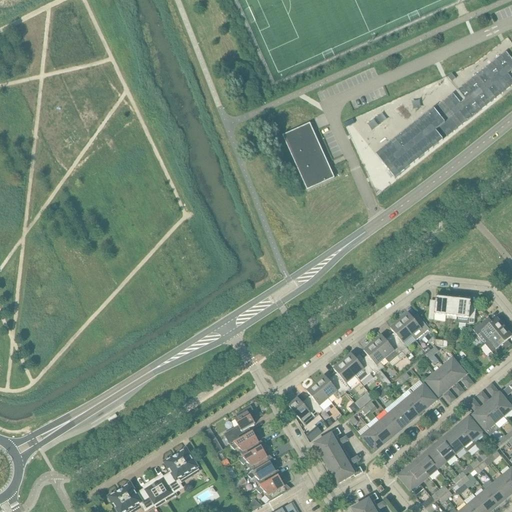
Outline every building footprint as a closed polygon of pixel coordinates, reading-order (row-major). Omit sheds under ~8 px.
[(453,94),(376,155),(395,179),(511,86),(511,79),(508,74),(511,70),(511,59),(506,52),(458,90),(465,99),(460,103),(453,94)] [(353,120),(344,124),(346,128),(355,124),(353,120)] [(334,177),(333,178),(309,126),(310,125),(310,124),(282,136),(283,137),(284,137),(308,189),(306,189),(307,191),(334,179),(334,177)] [(436,301),(435,304),(435,307),(429,306),(428,320),(434,321),(434,315),(446,316),(448,297),(436,295),(436,301)] [(457,318),(460,298),(448,297),(446,316),(457,318)] [(457,323),(468,325),(474,325),(475,311),(470,311),(470,308),(471,305),(470,305),(471,299),(460,298),(457,318),(457,323)] [(408,314),(399,322),(412,337),(421,329),(424,334),(429,330),(420,319),(416,323),(408,314)] [(473,331),(485,344),(504,328),(497,319),(488,326),(484,322),(473,331)] [(403,344),(412,337),(399,322),(390,329),(398,338),(393,342),(405,356),(410,352),(403,344)] [(496,358),(507,349),(503,344),(511,337),(504,328),(485,344),(496,358)] [(372,344),(385,359),(389,363),(398,356),(401,360),(405,356),(393,342),(389,345),(381,336),(372,344)] [(380,364),(385,359),(372,344),(363,351),(371,360),(367,364),(372,370),(373,372),(375,375),(384,368),(380,364)] [(439,352),(435,347),(430,351),(434,355),(439,352)] [(429,359),(434,355),(430,351),(427,354),(426,355),(429,359)] [(367,364),(363,360),(359,363),(351,354),(342,362),(355,377),(360,383),(373,372),(372,370),(367,364)] [(466,375),(453,360),(444,367),(457,383),(466,375)] [(346,385),(355,377),(342,362),(333,369),(341,378),(336,382),(345,393),(350,389),(346,385)] [(419,364),(414,368),(418,372),(422,368),(419,364)] [(457,383),(444,367),(435,374),(448,390),(457,383)] [(448,390),(435,374),(426,382),(439,398),(442,395),(448,390)] [(337,400),(345,393),(336,382),(332,386),(325,377),(316,384),(328,399),(333,395),(337,400)] [(319,407),(328,399),(316,384),(307,392),(314,401),(310,404),(319,415),(323,411),(319,407)] [(427,409),(430,406),(436,401),(424,386),(415,393),(426,407),(427,409)] [(363,397),(368,403),(373,400),(369,395),(367,393),(363,397)] [(427,409),(426,407),(415,393),(406,401),(419,416),(427,409)] [(511,409),(499,394),(491,401),(490,401),(503,417),(511,410),(511,409)] [(314,419),(319,415),(310,404),(305,408),(298,399),(289,407),(301,422),(310,414),(314,419)] [(406,401),(397,408),(409,422),(410,423),(419,416),(406,401)] [(495,424),(503,417),(490,401),(482,409),(495,424)] [(348,408),(354,415),(359,410),(354,404),(348,408)] [(235,420),(239,426),(224,435),(230,445),(250,433),(248,429),(254,425),(253,422),(255,421),(256,420),(256,419),(256,418),(256,417),(250,407),(237,415),(238,418),(235,420)] [(410,423),(409,422),(397,408),(388,415),(401,430),(410,423)] [(482,409),(476,414),(473,416),(486,432),(495,424),(482,409)] [(392,438),(395,436),(401,430),(388,415),(380,423),(392,438)] [(469,418),(466,421),(460,426),(476,445),(474,443),(476,443),(483,438),(483,435),(469,418)] [(380,423),(371,430),(384,445),(392,438),(380,423)] [(451,433),(452,435),(464,448),(467,453),(476,445),(460,426),(451,433)] [(337,437),(341,434),(338,429),(330,434),(331,436),(315,445),(320,455),(347,440),(346,438),(340,442),(337,437)] [(259,433),(258,430),(230,446),(235,451),(238,447),(241,450),(239,452),(245,457),(257,451),(254,446),(258,443),(255,438),(258,436),(259,436),(259,435),(259,434),(259,433)] [(374,453),(384,445),(371,430),(362,437),(374,453)] [(310,432),(306,436),(311,442),(315,439),(310,432)] [(464,448),(452,435),(451,433),(442,440),(455,456),(464,448)] [(499,448),(508,440),(504,436),(495,444),(499,448)] [(216,440),(209,443),(216,455),(222,451),(216,440)] [(347,440),(320,455),(326,465),(346,453),(342,445),(348,442),(347,440)] [(434,448),(435,449),(446,463),(455,456),(442,440),(434,448)] [(264,453),(267,451),(267,450),(268,450),(268,449),(268,448),(266,445),(257,451),(245,457),(239,461),(243,465),(247,462),(249,465),(248,466),(254,472),(265,465),(262,460),(267,458),(264,453)] [(437,470),(446,463),(435,449),(434,448),(425,455),(437,470)] [(177,481),(197,468),(186,449),(177,454),(177,456),(174,458),(173,457),(164,462),(171,474),(154,484),(163,499),(181,488),(177,481)] [(346,453),(326,465),(332,475),(358,460),(357,458),(351,462),(346,453)] [(416,462),(417,464),(429,477),(437,470),(425,455),(416,462)] [(227,459),(221,463),(225,469),(231,466),(227,459)] [(265,465),(254,472),(247,476),(252,480),(255,477),(258,480),(257,481),(262,487),(274,480),(271,475),(275,472),(272,467),(275,466),(276,465),(276,464),(276,463),(276,462),(275,460),(265,465)] [(358,460),(332,475),(338,485),(354,476),(355,478),(363,473),(360,468),(356,470),(353,465),(359,461),(358,460)] [(416,462),(407,470),(420,485),(429,477),(417,464),(416,462)] [(398,477),(399,479),(411,492),(420,485),(407,470),(398,477)] [(511,470),(503,477),(511,488),(511,470)] [(279,490),(284,487),(281,482),(284,480),(285,479),(285,478),(285,477),(283,474),(274,480),(262,487),(256,490),(260,495),(264,491),(267,494),(265,496),(271,502),(282,495),(279,490)] [(506,499),(511,494),(511,488),(503,477),(494,484),(506,499)] [(137,495),(130,484),(122,489),(122,490),(118,493),(117,492),(109,497),(117,511),(126,511),(141,503),(146,511),(163,499),(154,484),(137,495)] [(494,484),(485,492),(497,506),(506,499),(494,484)] [(485,492),(476,499),(487,511),(490,511),(497,506),(485,492)] [(374,502),(378,499),(375,494),(367,499),(368,501),(352,510),(353,511),(371,511),(384,505),(383,504),(377,507),(374,502)] [(427,501),(422,505),(425,509),(430,505),(434,502),(431,498),(427,501)] [(487,511),(476,499),(468,506),(472,511),(487,511)]
